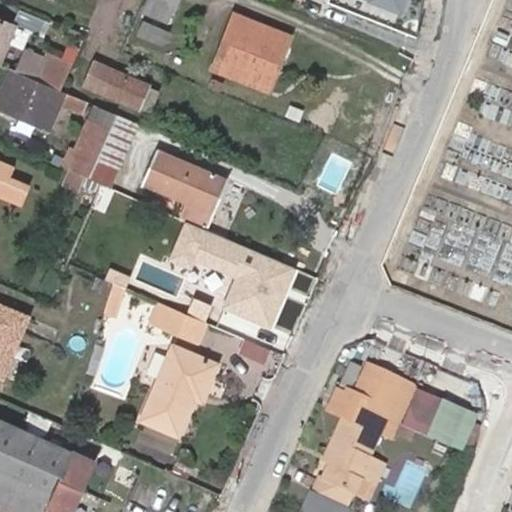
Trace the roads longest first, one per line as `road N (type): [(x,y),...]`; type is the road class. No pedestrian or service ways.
road 1 (residential): [(349,284),(448,60),(463,0)]
road 2 (residential): [(243,511),(349,284)]
road 3 (residential): [(349,284),(511,347)]
